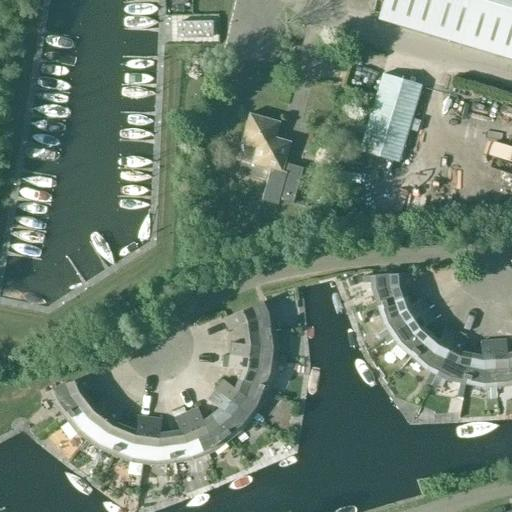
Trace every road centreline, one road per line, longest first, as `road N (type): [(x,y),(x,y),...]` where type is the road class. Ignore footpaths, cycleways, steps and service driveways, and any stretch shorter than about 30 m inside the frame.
road 1 (residential): [(107,367),(256,283),(348,260),(511,249)]
road 2 (residential): [(511,83),(322,25),(294,0)]
